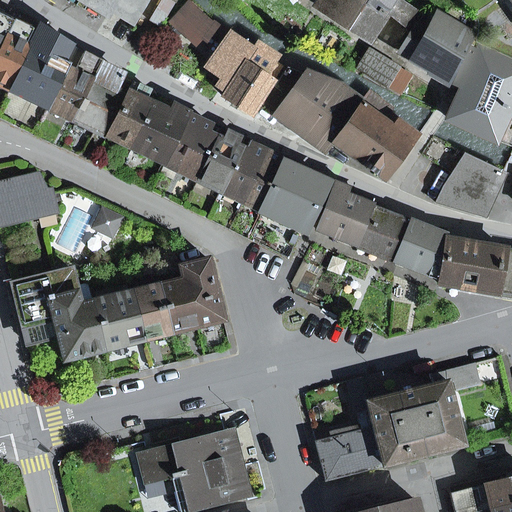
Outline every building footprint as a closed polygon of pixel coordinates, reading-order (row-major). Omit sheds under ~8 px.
[(150,0),(77,0),(106,18),(112,8),(137,23),(150,0)] [(169,0),(160,0),(149,20),(160,27),(175,3),(169,0)] [(317,0),(317,2),(348,23),(363,0),(317,0)] [(369,37),(386,12),(393,0),(363,0),(348,23),(369,37)] [(393,0),(386,12),(409,29),(419,14),(400,0),(393,0)] [(172,22),(194,43),(211,24),(189,4),(172,22)] [(0,54),(8,39),(7,39),(16,21),(14,22),(0,14),(0,54)] [(400,52),(449,81),(451,81),(470,44),(474,37),(472,36),(440,15),(432,33),(416,25),(400,52)] [(23,65),(32,44),(30,44),(27,43),(34,30),(16,21),(7,39),(8,39),(0,54),(0,84),(9,89),(22,64),(23,65)] [(22,64),(9,89),(49,108),(78,50),(40,24),(30,44),(32,44),(23,65),(22,64)] [(245,63),(263,75),(276,55),(258,44),(254,50),(219,27),(208,42),(219,50),(207,66),(233,83),(245,63)] [(448,118),(495,141),(511,105),(511,62),(470,44),(451,81),(462,87),(448,118)] [(357,69),(387,88),(388,86),(400,68),(369,49),(357,69)] [(78,50),(49,108),(74,120),(102,65),(103,63),(78,50)] [(251,115),(273,81),(263,75),(245,63),(233,83),(224,97),(251,115)] [(74,120),(96,131),(102,134),(109,137),(127,96),(126,96),(121,93),(115,90),(119,74),(102,65),(74,120)] [(264,105),(327,151),(334,142),(361,104),(360,103),(339,88),(288,68),(264,105)] [(388,86),(401,94),(412,75),(400,68),(388,86)] [(127,96),(109,137),(130,147),(152,102),(143,99),(147,89),(133,82),(126,96),(127,96)] [(334,142),(385,179),(417,133),(389,113),(392,109),(367,92),(360,103),(361,104),(334,142)] [(152,102),(130,147),(166,165),(191,113),(180,106),(176,114),(152,102)] [(191,113),(166,165),(199,180),(219,138),(217,137),(210,134),(215,126),(196,118),(197,116),(191,113)] [(219,138),(199,180),(221,191),(242,150),(241,149),(236,147),(240,139),(233,135),(234,133),(222,128),(217,137),(219,138)] [(242,150),(221,191),(243,202),(266,152),(255,148),(257,144),(246,139),(241,149),(242,150)] [(266,152),(243,202),(262,211),(282,169),(287,157),(277,152),(275,156),(266,152)] [(443,186),(436,202),(483,217),(503,171),(464,153),(443,186)] [(282,169),(262,211),(305,232),(325,190),(328,179),(316,173),(316,174),(296,166),(297,162),(287,157),(282,169)] [(48,192),(40,175),(0,184),(0,224),(21,219),(57,211),(53,191),(48,192)] [(336,182),(317,230),(357,246),(372,208),(372,205),(346,195),(349,187),(336,182)] [(402,240),(393,236),(400,219),(372,208),(357,246),(395,261),(402,240)] [(112,237),(121,219),(103,210),(94,228),(112,237)] [(402,240),(395,261),(439,279),(440,279),(447,239),(448,237),(409,221),(409,223),(400,219),(393,236),(402,240)] [(497,292),(505,249),(447,239),(440,279),(439,279),(438,283),(497,294),(497,292)] [(511,249),(505,249),(497,292),(511,293),(511,249)] [(184,278),(197,327),(224,320),(208,259),(179,266),(182,279),(184,278)] [(54,319),(58,337),(64,361),(106,350),(93,301),(80,305),(72,270),(55,274),(37,279),(13,285),(23,327),(54,319)] [(158,285),(171,334),(197,327),(184,278),(182,279),(158,285)] [(133,291),(145,340),(171,334),(158,285),(133,291)] [(93,301),(106,350),(145,340),(133,291),(93,301)] [(54,319),(23,327),(28,345),(58,337),(54,319)] [(373,428),(383,467),(464,446),(448,383),(453,381),(455,390),(480,384),(475,364),(429,375),(432,385),(366,402),(368,409),(373,428)] [(348,384),(356,412),(368,409),(366,402),(360,381),(348,384)] [(330,434),(331,439),(316,443),(325,481),(383,467),(373,428),(360,431),(358,427),(330,434)] [(228,469),(242,465),(232,429),(225,431),(232,458),(226,459),(228,469)] [(172,478),(181,511),(192,511),(250,497),(242,465),(228,469),(226,459),(232,458),(225,431),(139,454),(147,484),(172,478)] [(511,478),(451,494),(455,511),(490,511),(490,509),(511,503),(511,478)] [(418,511),(415,501),(370,511),(418,511)] [(511,511),(511,503),(490,509),(490,511),(511,511)]
